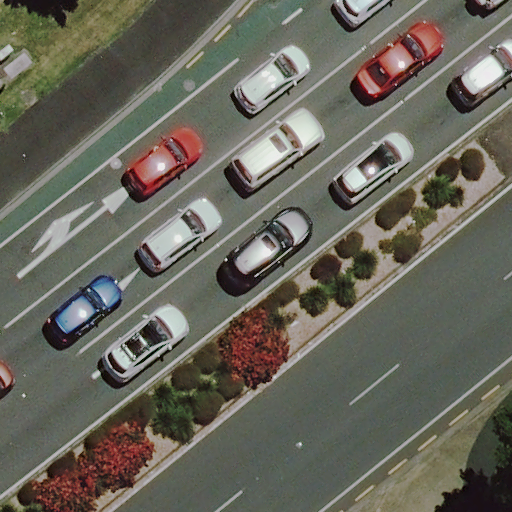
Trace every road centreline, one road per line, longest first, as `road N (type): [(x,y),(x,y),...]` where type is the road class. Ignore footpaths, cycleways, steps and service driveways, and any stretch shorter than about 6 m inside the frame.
road 1 (tertiary): [(511,274),(219,511)]
road 2 (tertiary): [(0,376),(265,166)]
road 3 (tertiary): [(265,166),(475,0)]
road 4 (secondary): [(265,166),(351,0)]
